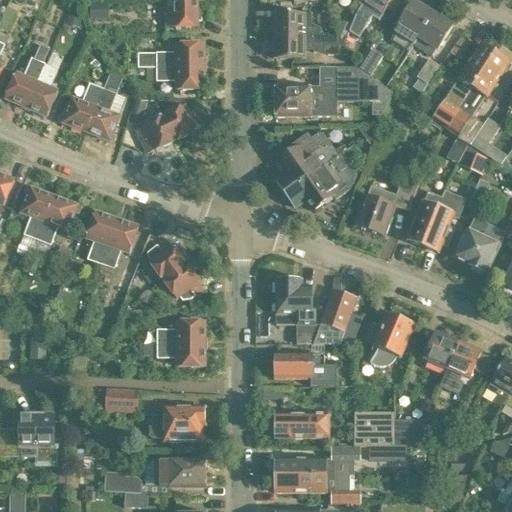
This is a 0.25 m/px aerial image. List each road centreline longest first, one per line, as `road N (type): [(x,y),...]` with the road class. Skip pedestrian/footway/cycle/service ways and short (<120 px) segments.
road 1 (residential): [(511,331),(238,227)]
road 2 (residential): [(238,511),(238,227)]
road 3 (residential): [(238,227),(0,140)]
road 4 (residential): [(238,227),(239,0)]
